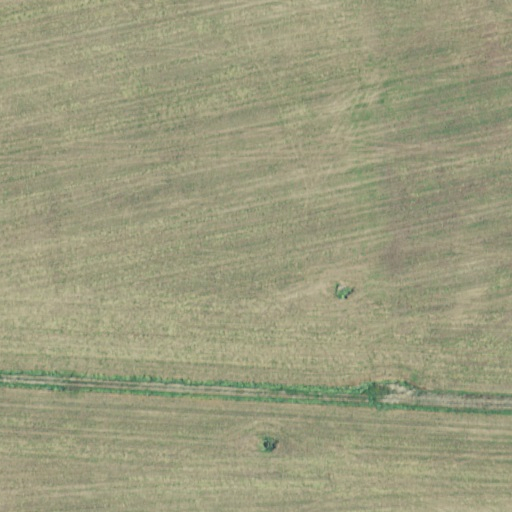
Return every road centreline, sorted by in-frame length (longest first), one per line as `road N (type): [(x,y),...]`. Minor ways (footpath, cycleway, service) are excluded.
road 1 (track): [(0,374),(511,403)]
road 2 (track): [(335,0),(376,394)]
